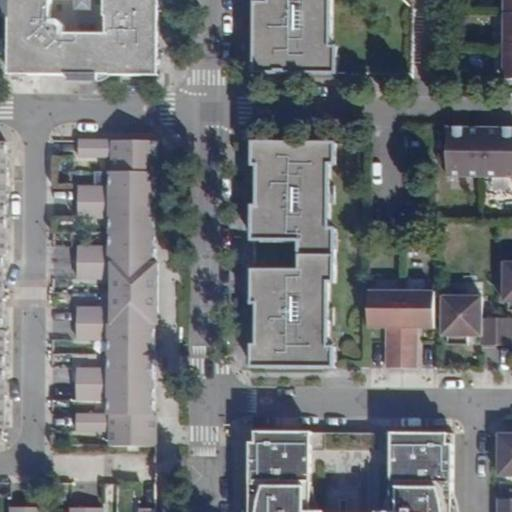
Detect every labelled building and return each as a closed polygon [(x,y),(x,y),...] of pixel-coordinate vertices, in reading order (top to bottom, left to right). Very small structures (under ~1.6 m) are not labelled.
[(9,0),(9,54),(26,54),(26,57),(34,57),(34,69),(46,69),(54,74),(151,75),(158,70),(158,0),(104,0),(104,17),(106,17),(105,34),(63,34),(63,28),(56,19),(50,19),(49,0),(9,0)] [(269,0),(270,1),(256,1),(255,71),(277,71),(277,69),(285,70),(285,72),(337,72),(337,45),(331,45),(331,0),(269,0)] [(26,54),(9,54),(9,67),(14,74),(54,74),(46,69),(34,69),(34,57),(26,57),(26,54)] [(449,128),(449,155),(449,157),(485,153),(485,129),(449,128)] [(511,128),(485,129),(485,153),(511,149),(511,128)] [(157,140),(76,139),(76,155),(102,155),(107,149),(111,153),(111,171),(155,172),(157,172),(157,140)] [(252,366),(334,367),(335,346),(328,346),(329,324),(333,324),(333,307),(329,307),(329,281),(335,281),(336,228),(330,228),(330,192),(335,192),(335,185),(330,185),(330,163),(336,163),(337,142),(255,141),(254,164),(259,164),(259,206),(254,206),(254,239),(301,239),(301,269),(253,269),(253,302),(258,302),(257,344),(252,344),(252,366)] [(511,149),(485,153),(485,176),(511,176),(511,149)] [(485,153),(449,157),(449,165),(449,176),(485,176),(485,153)] [(449,165),(449,157),(440,158),(440,165),(449,165)] [(155,172),(111,171),(108,171),(108,187),(104,191),(101,188),(76,187),(76,201),(155,202),(155,172)] [(155,202),(76,201),(75,217),(100,217),(104,212),(108,217),(108,233),(155,234),(155,202)] [(155,234),(108,233),(108,248),(104,252),(101,248),(76,248),(76,263),(154,263),(155,234)] [(110,294),(156,295),(156,263),(154,263),(76,263),(76,277),(102,278),(106,273),(109,278),(110,294)] [(388,327),(385,291),(368,291),(368,327),(386,327),(388,327)] [(434,291),(385,291),(388,327),(393,327),(393,330),(389,334),(392,367),(416,367),(417,337),(410,330),(410,327),(417,328),(434,328),(434,291)] [(75,325),(154,325),(156,326),(156,295),(110,294),(110,311),(106,315),(103,311),(76,310),(75,325)] [(448,344),(463,344),(463,335),(468,336),(481,335),(481,344),(511,343),(511,317),(482,318),(482,296),(443,296),(443,336),(448,336),(448,344)] [(106,355),(154,355),(154,325),(75,325),(75,340),(98,340),(102,335),(106,339),(106,355)] [(75,385),(153,386),(154,355),(106,355),(107,371),(103,374),(100,371),(75,370),(75,385)] [(106,416),(153,416),(153,386),(75,385),(75,400),(98,400),(102,396),(106,400),(106,416)] [(109,430),(109,446),(155,447),(155,416),(153,416),(106,416),(75,415),(74,430),(101,431),(104,426),(109,430)] [(326,511),(359,511),(452,511),(453,445),(448,445),(449,433),(258,432),(258,443),(252,443),(251,511),(326,511)] [(511,433),(498,433),(497,474),(511,474),(511,433)] [(511,511),(511,497),(497,497),(497,511),(511,511)]
